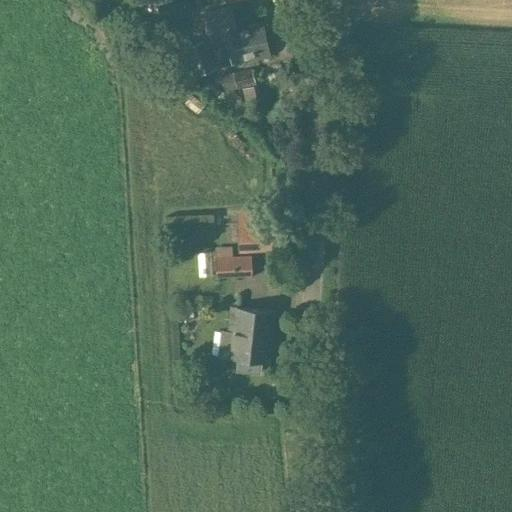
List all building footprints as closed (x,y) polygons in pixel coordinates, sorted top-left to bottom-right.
[(247,37),(245,27),(237,28),(233,7),(207,13),(213,43),(228,40),(229,45),(238,43),(239,39),(247,37)] [(270,56),(263,23),(245,27),(247,37),(239,39),(238,43),(229,45),(233,64),(244,62),(245,66),(258,63),(257,59),(270,56)] [(215,68),(205,40),(187,47),(197,75),(215,68)] [(255,84),(252,69),(234,72),(237,88),(255,84)] [(239,253),(275,251),(273,210),(237,212),(239,253)] [(252,277),(251,257),(216,258),(217,279),(252,277)] [(267,362),(272,313),(238,309),(233,358),(267,362)]
